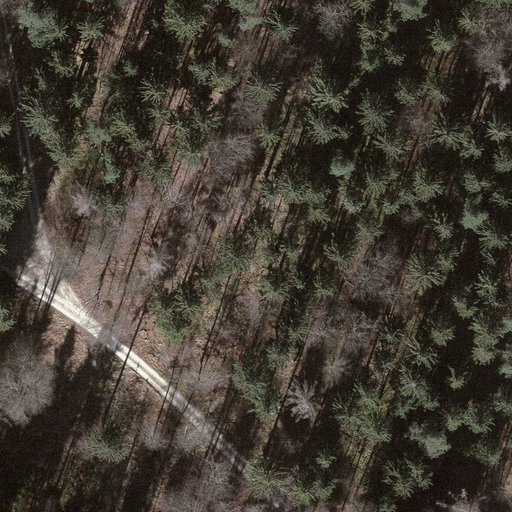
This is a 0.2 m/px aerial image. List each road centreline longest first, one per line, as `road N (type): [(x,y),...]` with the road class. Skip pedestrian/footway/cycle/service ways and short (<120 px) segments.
road 1 (track): [(0,211),(24,210),(36,269),(292,511)]
road 2 (track): [(0,10),(24,210)]
